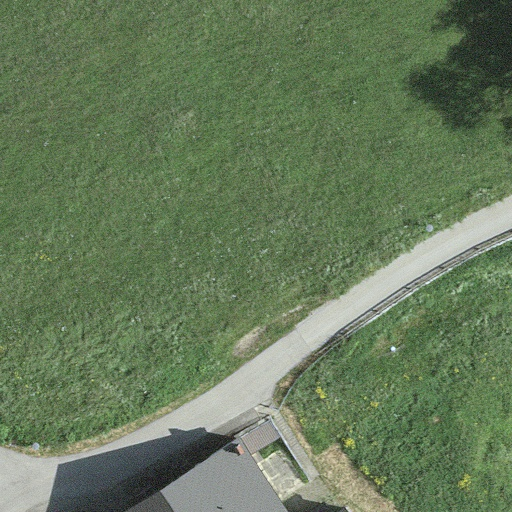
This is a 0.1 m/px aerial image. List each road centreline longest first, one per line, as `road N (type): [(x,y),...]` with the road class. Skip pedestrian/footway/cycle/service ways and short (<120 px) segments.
road 1 (unclassified): [(511,212),(368,294),(251,378)]
road 2 (residential): [(251,378),(154,439),(8,511)]
